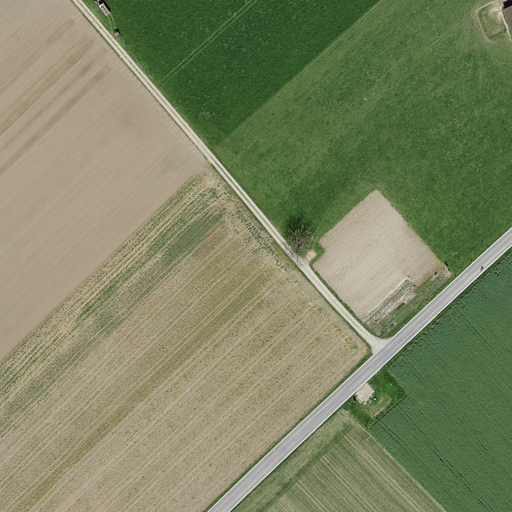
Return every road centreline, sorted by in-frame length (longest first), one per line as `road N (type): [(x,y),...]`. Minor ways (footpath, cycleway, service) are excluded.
road 1 (track): [(69,0),(373,359)]
road 2 (tertiary): [(217,511),(511,236)]
